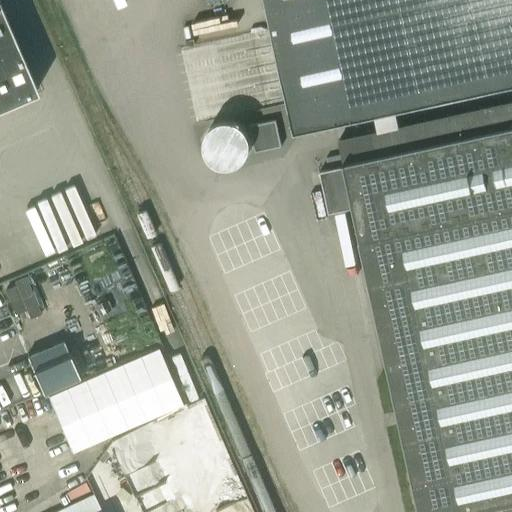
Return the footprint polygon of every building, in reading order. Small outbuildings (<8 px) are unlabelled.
[(511,0),(267,0),(274,28),(296,129),(511,82),(511,0)] [(0,106),(37,91),(0,4),(0,106)] [(511,511),(511,102),(340,141),(345,165),(320,170),(329,212),(354,207),(361,241),(420,511),(464,511),(501,504),(502,511),(511,511)] [(249,126),(255,152),(282,146),(276,120),(249,126)] [(43,394),(79,378),(63,340),(26,356),(43,394)]
